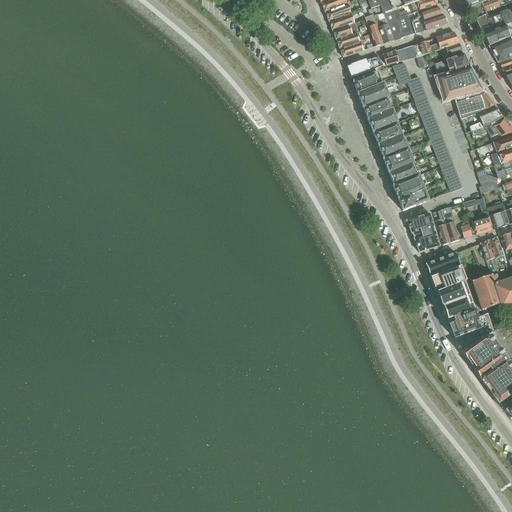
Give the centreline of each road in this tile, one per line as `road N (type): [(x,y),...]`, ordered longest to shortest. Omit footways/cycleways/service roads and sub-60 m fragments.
road 1 (residential): [(218,0),(293,78),(334,151),(390,218),(448,351),(511,441)]
road 2 (residential): [(511,106),(448,0)]
